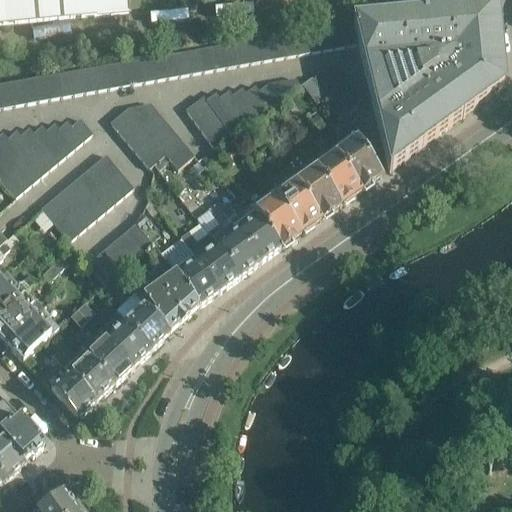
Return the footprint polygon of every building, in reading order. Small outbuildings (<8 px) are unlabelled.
[(0,0),(0,26),(128,15),(127,0),(0,0)] [(497,11),(352,24),(358,47),(370,96),(389,174),(389,175),(422,151),(504,91),(497,11)] [(352,24),(341,26),(345,50),(358,47),(352,24)] [(341,26),(329,28),(334,52),(345,50),(341,26)] [(329,28),(317,30),(322,54),(334,52),(329,28)] [(317,30),(306,32),(310,56),(322,54),(317,30)] [(306,32),(294,35),(298,58),(310,56),(306,32)] [(294,35),(282,37),(286,60),(298,58),(294,35)] [(282,37),(270,39),(275,62),(286,60),(282,37)] [(270,39),(258,41),(263,64),(275,62),(270,39)] [(258,41),(247,43),(251,67),(263,64),(258,41)] [(247,43),(235,45),(239,69),(251,67),(247,43)] [(235,45),(223,47),(227,71),(239,69),(235,45)] [(223,47),(211,50),(215,73),(227,71),(223,47)] [(211,50),(199,52),(204,75),(215,73),(211,50)] [(199,52),(188,54),(192,77),(204,75),(199,52)] [(188,54),(176,56),(180,79),(192,77),(188,54)] [(176,56),(164,58),(168,81),(180,79),(176,56)] [(164,58),(152,60),(156,84),(168,81),(164,58)] [(152,60),(140,62),(145,86),(156,84),(152,60)] [(140,62),(128,64),(133,88),(145,86),(140,62)] [(128,64),(117,67),(121,90),(133,88),(128,64)] [(117,67),(105,69),(109,92),(121,90),(117,67)] [(105,69),(93,71),(97,94),(109,92),(105,69)] [(331,69),(321,76),(335,96),(345,89),(331,69)] [(93,71),(81,73),(86,96),(97,94),(93,71)] [(81,73),(69,75),(74,98),(86,96),(81,73)] [(69,75),(58,77),(62,101),(74,98),(69,75)] [(321,76),(312,83),(324,100),(326,102),(335,96),(321,76)] [(58,77),(46,79),(50,103),(62,101),(58,77)] [(46,79),(34,81),(38,105),(50,103),(46,79)] [(34,81),(22,84),(26,107),(38,105),(34,81)] [(295,82),(268,87),(281,104),(301,89),(295,82)] [(324,100),(312,83),(311,82),(302,90),(314,106),(324,100)] [(22,84),(10,86),(15,109),(26,107),(22,84)] [(10,86),(0,87),(0,95),(3,111),(15,109),(10,86)] [(268,87),(259,94),(271,111),(281,104),(268,87)] [(256,89),(246,97),(261,118),(271,111),(259,94),(256,89)] [(345,89),(335,96),(350,115),(359,108),(357,105),(345,89)] [(242,92),(233,99),(252,125),(261,118),(246,97),(242,92)] [(229,94),(220,101),(242,132),(252,125),(233,99),(229,94)] [(216,96),(206,104),(211,110),(218,120),(225,130),(232,139),(242,132),(220,101),(216,96)] [(335,96),(326,102),(340,122),(350,115),(335,96)] [(186,113),(193,123),(211,110),(206,104),(203,100),(186,113)] [(150,107),(128,112),(135,121),(143,131),(159,117),(150,107)] [(211,110),(193,123),(200,133),(218,120),(211,110)] [(110,126),(118,136),(135,121),(128,112),(110,126)] [(159,117),(143,131),(150,140),(166,126),(159,117)] [(324,126),(317,117),(311,122),(317,131),(324,126)] [(218,120),(200,133),(207,143),(225,130),(218,120)] [(135,121),(118,136),(126,145),(143,131),(135,121)] [(80,122),(72,129),(86,144),(93,138),(80,122)] [(68,124),(59,132),(78,151),(86,144),(72,129),(68,124)] [(166,126),(150,140),(158,149),(174,135),(166,126)] [(55,127),(47,134),(69,157),(78,151),(59,132),(55,127)] [(42,129),(34,136),(45,148),(61,164),(69,157),(47,134),(42,129)] [(225,130),(207,143),(214,152),(232,139),(225,130)] [(21,138),(35,152),(37,155),(45,148),(34,136),(30,131),(21,138)] [(143,131),(126,145),(134,154),(150,140),(143,131)] [(9,142),(23,157),(26,160),(35,152),(21,138),(17,134),(9,142)] [(174,135),(158,149),(165,159),(182,145),(174,135)] [(0,138),(0,150),(11,162),(14,165),(23,157),(9,142),(3,136),(0,138)] [(381,180),(353,140),(351,137),(331,151),(333,155),(362,194),(381,180)] [(150,140),(134,154),(142,163),(158,149),(150,140)] [(182,145),(165,159),(178,173),(194,160),(182,145)] [(45,148),(37,155),(53,171),(61,164),(45,148)] [(158,149),(142,163),(149,172),(165,159),(158,149)] [(0,168),(2,171),(11,162),(0,150),(0,168)] [(342,209),(362,194),(333,155),(331,151),(311,166),(314,169),(342,209)] [(35,152),(26,160),(44,179),(53,171),(37,155),(35,152)] [(213,154),(203,161),(209,170),(219,163),(213,154)] [(23,157),(14,165),(34,186),(44,179),(26,160),(23,157)] [(275,157),(267,163),(273,171),(281,165),(275,157)] [(106,159),(97,167),(111,183),(120,176),(106,159)] [(11,162),(2,171),(25,194),(34,186),(14,165),(11,162)] [(198,165),(189,171),(196,180),(204,173),(198,165)] [(97,167),(87,174),(102,191),(111,183),(97,167)] [(295,183),(293,184),(321,223),(342,209),(316,173),(313,169),(310,172),(308,169),(293,180),(295,183)] [(2,171),(0,172),(0,185),(15,202),(25,194),(2,171)] [(87,174),(78,182),(92,199),(102,191),(87,174)] [(120,176),(111,183),(125,200),(134,192),(120,176)] [(78,182),(69,190),(83,207),(92,199),(78,182)] [(292,182),(271,196),(273,198),(301,238),(321,223),(293,184),(292,182)] [(111,183),(102,191),(116,208),(125,200),(111,183)] [(69,190),(60,197),(74,214),(83,207),(69,190)] [(102,191),(92,199),(106,215),(116,208),(102,191)] [(60,197),(50,205),(65,222),(74,214),(60,197)] [(251,210),(255,217),(281,253),(301,238),(273,198),(269,201),(267,198),(251,210)] [(92,199),(83,207),(97,223),(106,215),(92,199)] [(50,205),(41,213),(42,214),(53,227),(56,230),(65,222),(50,205)] [(221,211),(234,230),(238,235),(238,236),(260,267),(281,253),(255,217),(251,210),(238,219),(228,206),(221,211)] [(83,207),(74,214),(88,231),(97,223),(83,207)] [(219,228),(207,236),(240,282),(260,268),(260,267),(238,236),(238,235),(234,230),(228,222),(217,207),(208,213),(219,228)] [(53,227),(42,214),(33,222),(44,235),(53,227)] [(74,214),(65,222),(79,239),(88,231),(74,214)] [(65,222),(56,230),(69,246),(79,239),(65,222)] [(154,236),(144,224),(139,228),(149,241),(154,236)] [(136,227),(126,235),(141,254),(151,246),(136,227)] [(126,235),(116,243),(132,262),(141,254),(126,235)] [(180,241),(188,253),(219,297),(220,297),(240,282),(207,236),(208,237),(197,246),(189,235),(180,241)] [(7,243),(0,250),(0,286),(8,279),(0,269),(0,265),(4,262),(4,258),(21,243),(15,236),(7,243)] [(116,243),(107,252),(122,270),(132,262),(116,243)] [(161,258),(169,270),(176,279),(176,280),(199,311),(219,297),(188,253),(181,244),(161,258)] [(160,272),(151,278),(184,325),(199,312),(199,311),(176,280),(176,279),(169,270),(167,267),(152,246),(145,253),(154,266),(155,266),(160,272)] [(107,252),(97,260),(112,278),(122,270),(107,252)] [(62,260),(49,274),(56,281),(70,268),(62,260)] [(97,260),(87,268),(102,286),(112,278),(97,260)] [(49,274),(41,281),(49,288),(56,281),(49,274)] [(130,286),(143,302),(164,331),(170,338),(184,325),(151,278),(148,274),(130,286)] [(8,279),(0,286),(0,318),(17,302),(16,302),(37,284),(30,276),(17,288),(8,279)] [(17,302),(0,318),(0,340),(5,346),(43,310),(27,293),(17,302)] [(131,311),(120,321),(151,356),(170,338),(164,331),(144,310),(143,310),(139,305),(131,312),(131,311)] [(86,307),(78,313),(89,325),(96,318),(86,307)] [(43,310),(5,346),(23,364),(35,353),(59,331),(49,320),(51,319),(43,310)] [(89,325),(78,313),(71,320),(81,331),(89,325)] [(109,332),(102,339),(107,344),(107,343),(134,372),(151,356),(120,321),(119,321),(118,320),(107,330),(109,332)] [(80,352),(83,356),(88,361),(89,360),(115,390),(134,372),(107,343),(107,344),(102,339),(98,336),(80,352)] [(62,369),(65,372),(96,407),(115,390),(89,360),(88,361),(83,356),(72,366),(61,353),(53,360),(62,369)] [(62,369),(43,387),(77,424),(96,407),(65,372),(62,369)] [(0,406),(0,435),(27,467),(25,465),(31,460),(33,462),(43,453),(44,450),(44,448),(42,446),(31,433),(22,422),(3,403),(0,406)] [(0,474),(7,484),(27,467),(0,435),(0,474)] [(75,511),(63,496),(41,511),(75,511)]
